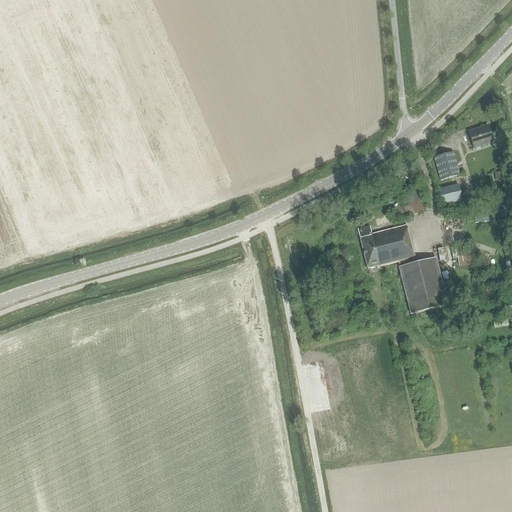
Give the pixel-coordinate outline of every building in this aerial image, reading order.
[(469,132),(474,148),(493,142),(488,126),(469,132)] [(459,175),(453,152),(433,158),(440,181),(459,175)] [(504,180),(504,175),(503,171),(494,173),(495,182),(504,180)] [(399,191),(406,206),(400,208),(398,203),(392,206),(392,210),(397,221),(404,217),(405,219),(426,210),(425,207),(426,206),(415,183),(399,191)] [(462,201),(458,184),(437,190),(441,206),(462,201)] [(475,223),(495,221),(494,214),(474,216),(475,223)] [(436,259),(414,264),(412,259),(415,258),(407,226),(372,236),(372,237),(370,238),(369,235),(372,234),(370,226),(358,230),(360,239),(367,269),(376,267),(377,269),(380,268),(380,267),(399,262),(400,268),(399,268),(411,315),(447,306),(436,259)] [(457,252),(459,267),(479,266),(477,250),(457,252)] [(495,328),(510,325),(508,319),(494,322),(495,328)]
